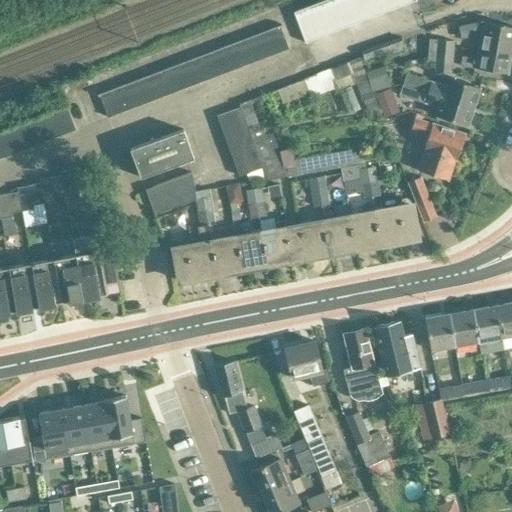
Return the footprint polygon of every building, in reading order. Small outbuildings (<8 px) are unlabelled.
[(339,30),(327,0),(324,0),(316,3),(327,34),(339,30)] [(350,25),(340,0),(327,0),(339,30),(350,25)] [(361,21),(352,0),(340,0),(350,25),(361,21)] [(372,17),(365,0),(352,0),(361,21),(372,17)] [(383,13),(378,0),(365,0),(372,17),(383,13)] [(394,8),(391,0),(378,0),(383,13),(394,8)] [(406,4),(403,0),(391,0),(394,8),(406,4)] [(327,34),(316,3),(305,8),(316,38),(327,34)] [(316,38),(305,8),(293,12),(305,42),(316,38)] [(511,26),(484,21),(466,24),(461,25),(463,37),(482,34),(479,48),(511,54),(511,52),(511,26)] [(281,25),(268,30),(277,53),(289,49),(280,27),(282,26),(281,25)] [(277,53),(268,30),(257,34),(265,57),(277,53)] [(265,57),(257,34),(246,39),(254,62),(265,57)] [(254,62),(246,39),(234,43),(243,66),(254,62)] [(436,62),(436,63),(451,65),(454,41),(430,39),(429,47),(420,46),(418,64),(426,64),(427,61),(436,62)] [(243,66),(234,43),(223,47),(232,70),(243,66)] [(232,70),(223,47),(212,51),(221,74),(232,70)] [(508,74),(511,54),(479,48),(477,60),(463,57),(461,65),(508,74)] [(221,74),(212,51),(201,56),(209,79),(221,74)] [(209,79),(201,56),(189,60),(198,83),(209,79)] [(198,83),(189,60),(178,64),(187,87),(198,83)] [(317,71),(324,84),(344,73),(337,60),(317,71)] [(388,70),(410,70),(410,61),(387,61),(388,70)] [(450,73),(451,65),(436,63),(435,71),(450,73)] [(187,87),(178,64),(167,68),(176,91),(187,87)] [(176,91),(167,68),(156,73),(165,96),(176,91)] [(375,93),(387,88),(380,70),(368,75),(375,93)] [(165,96),(156,73),(145,77),(153,100),(165,96)] [(445,86),(416,76),(407,73),(404,85),(427,92),(427,91),(474,106),(480,87),(448,77),(445,86)] [(153,100),(145,77),(133,81),(142,104),(153,100)] [(142,104),(133,81),(122,85),(131,108),(142,104)] [(131,108),(122,85),(111,90),(120,113),(131,108)] [(467,126),(474,106),(427,91),(427,92),(404,85),(401,94),(438,107),(435,115),(467,126)] [(120,113),(111,90),(97,95),(98,96),(100,96),(108,117),(120,113)] [(391,90),(376,95),(380,107),(384,119),(396,115),(399,114),(391,90)] [(69,106),(55,111),(64,134),(76,129),(67,108),(69,107),(69,106)] [(241,109),(240,109),(217,117),(222,129),(245,121),(241,109)] [(64,134),(55,111),(44,115),(52,138),(64,134)] [(52,138),(44,115),(33,119),(41,142),(52,138)] [(426,150),(427,150),(420,170),(448,179),(454,159),(456,160),(465,133),(415,117),(410,131),(430,137),(426,150)] [(41,142),(33,119),(21,124),(30,147),(41,142)] [(249,133),(245,121),(222,129),(226,140),(249,133)] [(30,147),(21,124),(10,128),(19,151),(30,147)] [(19,151),(10,128),(0,131),(0,134),(8,155),(19,151)] [(194,158),(183,129),(130,149),(140,177),(194,158)] [(253,144),(249,133),(226,140),(230,152),(253,144)] [(303,141),(291,142),(294,165),(364,156),(362,142),(304,149),(303,141)] [(253,144),(230,152),(234,163),(257,156),(253,144)] [(257,156),(234,163),(238,175),(261,167),(257,156)] [(374,168),(360,171),(363,184),(376,182),(374,168)] [(61,172),(65,195),(77,193),(72,169),(61,172)] [(197,199),(193,172),(145,189),(155,215),(197,199)] [(408,182),(423,221),(436,216),(422,176),(408,182)] [(39,180),(43,203),(55,201),(51,177),(39,180)] [(310,180),(312,193),(326,191),(323,178),(310,180)] [(379,196),(376,182),(363,184),(365,198),(379,196)] [(17,187),(22,211),(33,209),(29,185),(17,187)] [(246,192),(249,205),(262,202),(260,190),(246,192)] [(326,191),(312,193),(315,208),(329,205),(326,191)] [(0,194),(0,218),(12,217),(7,193),(0,194)] [(199,215),(212,213),(210,199),(196,201),(197,208),(199,215)] [(399,208),(375,212),(381,244),(404,240),(405,241),(406,240),(405,232),(417,230),(412,206),(410,202),(407,200),(402,201),(400,204),(399,208)] [(265,217),(262,202),(249,205),(251,219),(265,217)] [(239,208),(231,210),(233,221),(241,219),(239,208)] [(381,245),(381,244),(375,212),(349,216),(355,249),(356,249),(356,248),(379,244),(380,245),(381,245)] [(214,225),(212,213),(199,215),(200,226),(201,227),(208,226),(214,225)] [(355,249),(349,216),(324,221),(330,254),(331,254),(331,253),(355,248),(355,250),(355,249)] [(289,244),(287,228),(285,220),(274,222),(276,230),(261,232),(267,266),(267,264),(291,260),(291,261),(293,261),(292,260),(289,244)] [(330,254),(324,221),(298,225),(287,228),(289,244),(301,242),(304,259),(306,259),(305,257),(329,253),(330,254)] [(216,275),(210,241),(211,241),(208,226),(201,227),(200,226),(198,226),(201,243),(186,246),(186,245),(185,245),(185,246),(173,248),(179,281),(191,278),(191,279),(192,279),(192,278),(216,274),(216,275)] [(267,266),(261,232),(236,237),(242,270),(242,269),(266,265),(266,266),(267,266)] [(242,270),(236,237),(211,241),(210,241),(216,275),(217,275),(217,274),(241,269),(241,270),(242,270)] [(111,248),(76,255),(84,298),(107,294),(105,284),(117,282),(111,248)] [(84,298),(76,255),(53,259),(61,302),(84,298)] [(61,302),(53,259),(31,263),(39,306),(61,302)] [(39,306),(31,263),(8,267),(16,310),(39,306)] [(0,313),(16,310),(8,267),(0,268),(0,313)] [(511,302),(494,306),(500,337),(502,337),(511,335),(511,302)] [(500,337),(494,306),(472,310),(478,341),(479,341),(481,354),(504,350),(502,337),(500,337)] [(478,341),(472,310),(448,314),(453,346),(478,341)] [(453,346),(448,314),(425,319),(431,350),(453,346)] [(374,326),(386,376),(420,368),(412,334),(403,336),(399,320),(374,326)] [(343,370),(349,394),(353,398),(359,401),(363,400),(369,400),(377,399),(382,394),(366,328),(343,334),(351,368),(343,370)] [(293,378),(310,374),(313,386),(330,382),(327,370),(322,371),(314,341),(285,348),(293,378)] [(246,432),(253,429),(256,437),(264,434),(253,406),(246,409),(234,361),(213,366),(221,397),(224,396),(229,413),(238,411),(246,432)] [(510,386),(508,376),(485,380),(487,390),(510,386)] [(487,390),(485,380),(460,384),(462,394),(487,390)] [(462,394),(460,384),(438,389),(440,398),(462,394)] [(112,447),(146,441),(141,418),(130,420),(126,395),(103,399),(112,447)] [(440,398),(425,402),(433,435),(448,432),(441,404),(440,398)] [(112,447),(103,399),(103,401),(83,405),(91,451),(112,447)] [(91,451),(83,405),(61,409),(69,455),(91,451)] [(336,511),(358,511),(341,468),(343,468),(329,435),(321,438),(308,406),(294,410),(336,511)] [(69,455),(61,409),(39,413),(43,435),(32,437),(35,461),(69,455)] [(346,418),(368,467),(390,458),(379,432),(369,436),(359,412),(346,418)] [(19,416),(3,419),(10,462),(31,458),(33,465),(34,465),(25,417),(20,418),(19,416)] [(0,463),(10,462),(3,419),(0,419),(0,463)] [(282,447),(276,433),(250,444),(256,458),(282,447)] [(307,449),(303,439),(291,444),(295,454),(307,449)] [(256,480),(261,493),(290,481),(280,459),(249,472),(253,481),(256,480)] [(106,482),(107,490),(119,488),(118,480),(106,482)] [(279,511),(300,504),(290,481),(261,493),(269,511),(279,511)] [(75,487),(77,495),(89,493),(87,485),(75,487)] [(15,488),(17,500),(27,498),(24,486),(15,488)] [(6,490),(8,502),(17,500),(15,488),(6,490)] [(446,497),(452,511),(466,511),(475,509),(467,489),(446,497)] [(325,491),(316,496),(321,509),(331,504),(325,491)] [(120,494),(121,502),(133,499),(131,492),(129,492),(120,494)] [(108,496),(109,504),(121,502),(120,494),(108,496)] [(313,511),(321,509),(316,496),(306,500),(311,511),(313,511)] [(62,511),(61,503),(49,504),(49,511),(62,511)]
